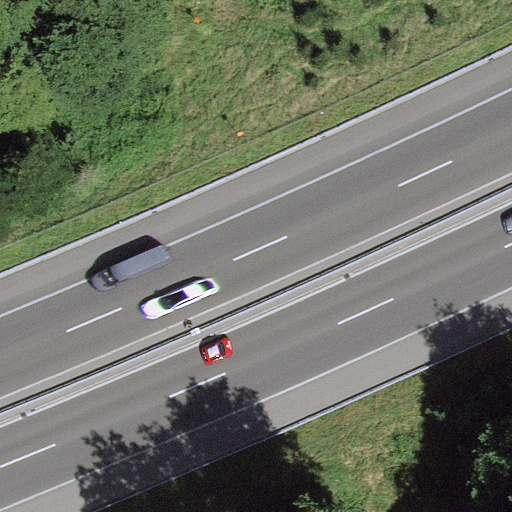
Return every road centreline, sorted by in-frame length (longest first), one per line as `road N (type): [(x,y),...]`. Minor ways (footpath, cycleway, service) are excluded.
road 1 (motorway): [(511,132),(0,358)]
road 2 (motorway): [(0,467),(511,244)]
